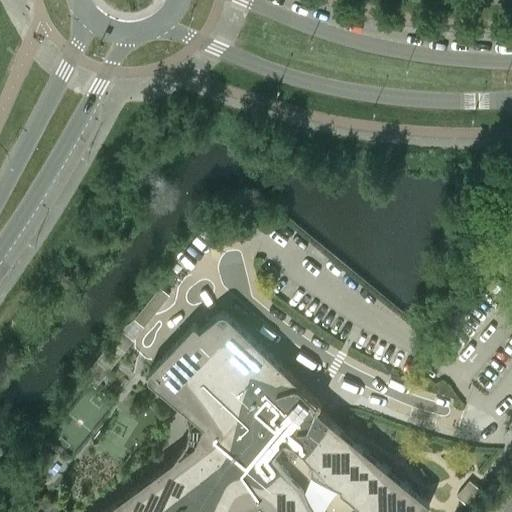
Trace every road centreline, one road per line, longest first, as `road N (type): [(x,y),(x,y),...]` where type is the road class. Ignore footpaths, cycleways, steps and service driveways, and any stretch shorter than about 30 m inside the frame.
road 1 (tertiary): [(158,22),(280,74),(327,85),(379,95),(511,99)]
road 2 (tertiary): [(511,61),(393,49),(243,0)]
road 3 (tertiary): [(0,242),(125,32)]
road 4 (tertiary): [(89,16),(0,183)]
